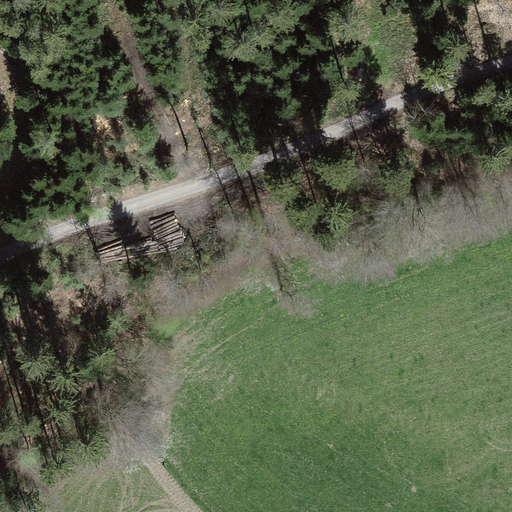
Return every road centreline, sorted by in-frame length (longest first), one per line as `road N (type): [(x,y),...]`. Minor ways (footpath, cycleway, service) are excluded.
road 1 (unclassified): [(0,257),(511,73)]
road 2 (track): [(190,511),(146,462),(127,391),(124,212)]
